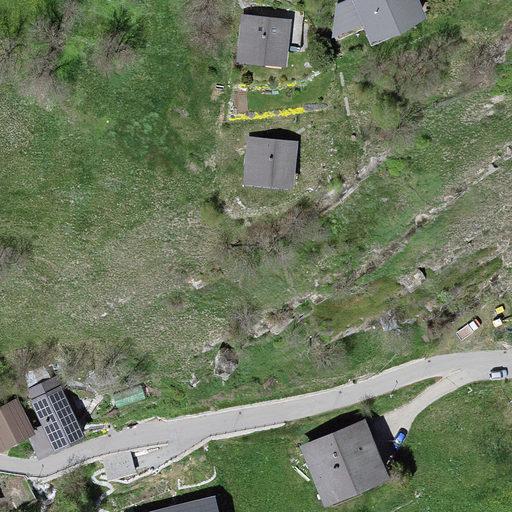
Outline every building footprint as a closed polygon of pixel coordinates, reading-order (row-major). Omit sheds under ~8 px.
[(428,0),(382,0),(364,9),(385,52),(441,26),(428,0)] [(298,22),(244,19),(242,66),(296,68),(298,22)] [(310,144),(257,143),(256,195),(309,196),(310,144)] [(62,380),(31,397),(65,460),(96,443),(62,380)] [(18,401),(0,411),(0,445),(9,461),(42,443),(18,401)] [(373,427),(309,453),(333,511),(342,511),(398,489),(373,427)] [(220,511),(216,494),(140,511),(220,511)]
